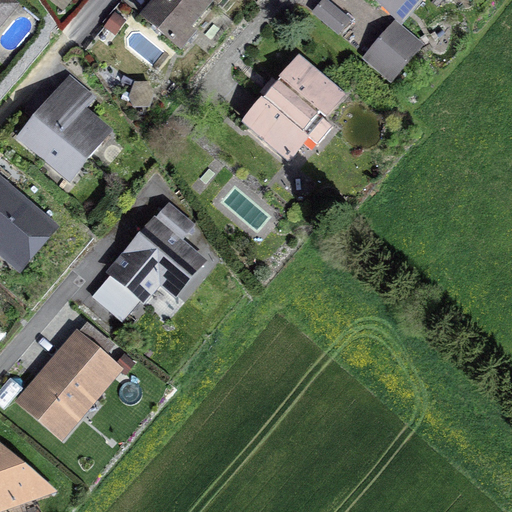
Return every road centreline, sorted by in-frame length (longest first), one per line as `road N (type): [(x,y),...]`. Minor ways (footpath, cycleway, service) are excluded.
road 1 (residential): [(0,372),(136,212)]
road 2 (residential): [(101,0),(0,117)]
